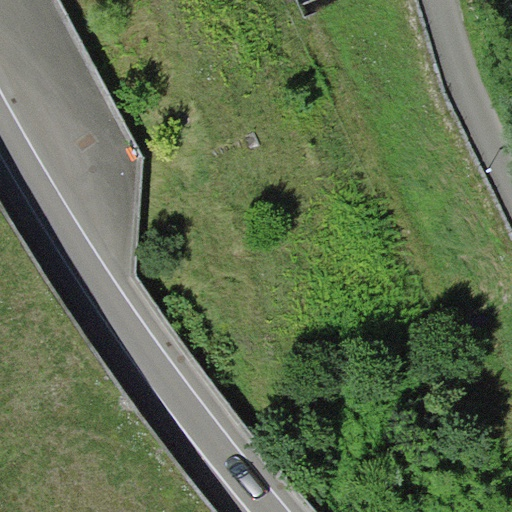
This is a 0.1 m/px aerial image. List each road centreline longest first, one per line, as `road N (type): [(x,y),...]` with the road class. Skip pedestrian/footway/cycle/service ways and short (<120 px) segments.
road 1 (motorway): [(271,511),(112,304),(0,119)]
road 2 (motorway): [(150,511),(0,290)]
